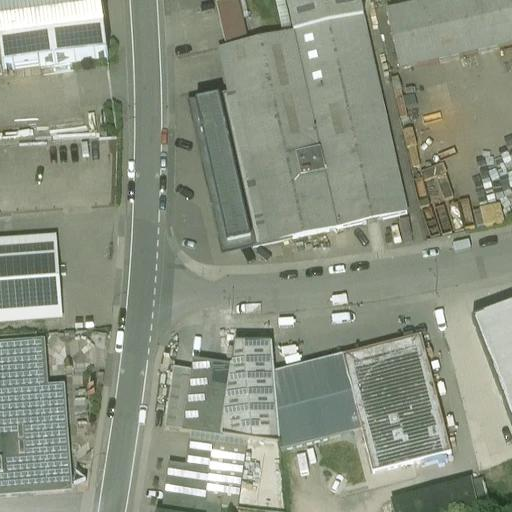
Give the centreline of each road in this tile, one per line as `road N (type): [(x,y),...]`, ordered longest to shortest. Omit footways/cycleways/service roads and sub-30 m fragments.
road 1 (unclassified): [(144,294),(316,292),(511,251)]
road 2 (unclassified): [(144,0),(144,294)]
road 3 (unclassified): [(144,294),(114,511)]
